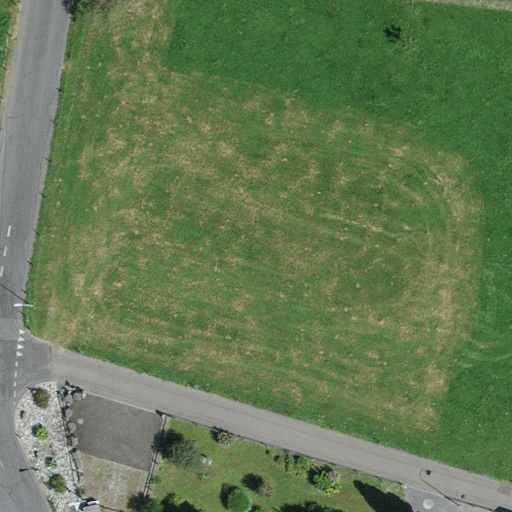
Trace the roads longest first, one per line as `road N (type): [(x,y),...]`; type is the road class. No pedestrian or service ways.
road 1 (residential): [(0,357),(62,365),(511,497)]
road 2 (residential): [(36,0),(0,222)]
